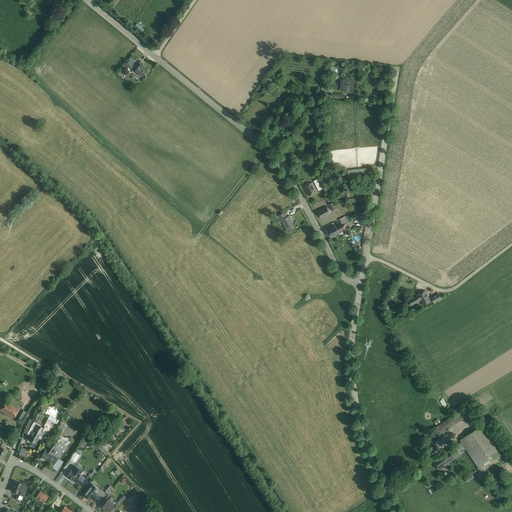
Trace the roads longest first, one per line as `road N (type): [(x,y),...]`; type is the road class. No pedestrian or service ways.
road 1 (unclassified): [(361,284),(341,275),(267,149),(87,0)]
road 2 (unclassified): [(396,511),(352,389),(361,284)]
road 3 (unclassified): [(361,284),(395,75)]
road 4 (track): [(365,254),(447,290),(511,244)]
road 5 (unclassified): [(11,459),(29,413),(57,380),(0,339)]
